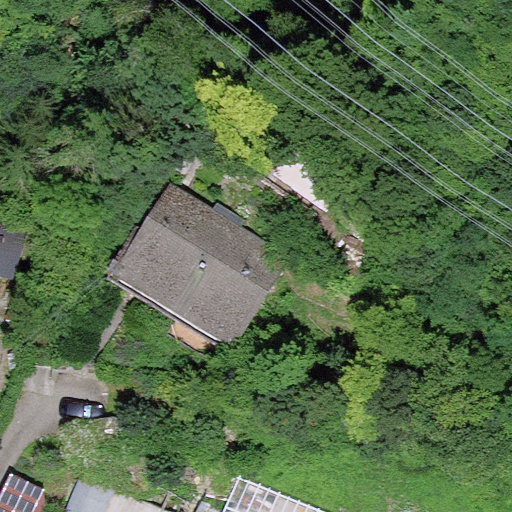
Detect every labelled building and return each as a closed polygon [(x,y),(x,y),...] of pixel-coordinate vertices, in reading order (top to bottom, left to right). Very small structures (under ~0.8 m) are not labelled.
[(360,165),(305,119),(268,162),(323,208),(360,165)] [(287,262),(170,173),(107,256),(224,345),(287,262)] [(219,511),(317,511),(238,474),(219,511)] [(45,511),(48,506),(6,484),(0,494),(0,511),(45,511)] [(167,511),(109,484),(95,511),(167,511)]
